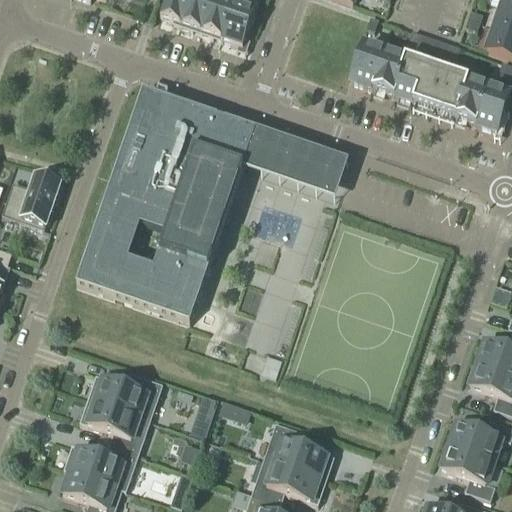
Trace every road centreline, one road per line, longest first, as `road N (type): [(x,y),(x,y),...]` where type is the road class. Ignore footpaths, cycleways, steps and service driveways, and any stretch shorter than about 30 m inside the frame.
road 1 (residential): [(0,425),(125,63)]
road 2 (residential): [(497,193),(394,511)]
road 3 (residential): [(255,108),(497,193)]
road 4 (residential): [(125,63),(255,108)]
road 5 (residential): [(4,21),(125,63)]
